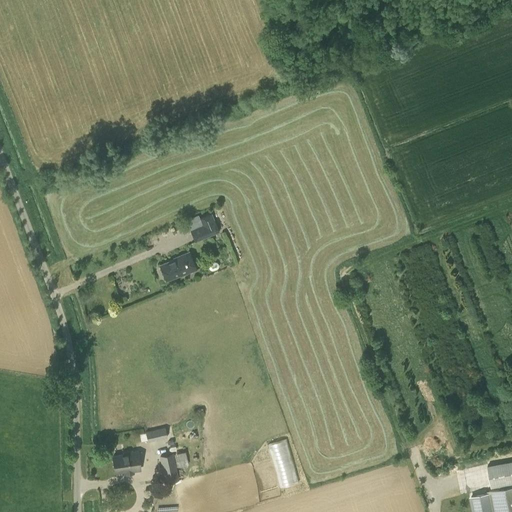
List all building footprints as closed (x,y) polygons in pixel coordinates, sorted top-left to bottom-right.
[(195,242),(219,232),(214,220),(211,214),(199,219),(202,225),(190,231),(195,242)] [(196,269),(189,252),(173,259),(174,260),(160,265),(166,280),(180,275),(180,276),(196,269)] [(209,264),(208,266),(208,268),(210,270),(211,270),(213,270),(216,269),(218,268),(218,266),(218,264),(217,263),(215,262),(213,262),(211,263),(209,264)] [(148,442),(167,438),(164,428),(145,432),(148,442)] [(299,482),(288,439),(269,443),(280,487),(299,482)] [(123,453),(123,455),(112,456),(114,472),(125,470),(126,472),(139,470),(136,452),(123,453)] [(178,480),(173,453),(159,456),(164,483),(178,480)] [(511,511),(511,461),(487,466),(491,488),(500,486),(500,489),(490,491),(494,511),(511,511)]
